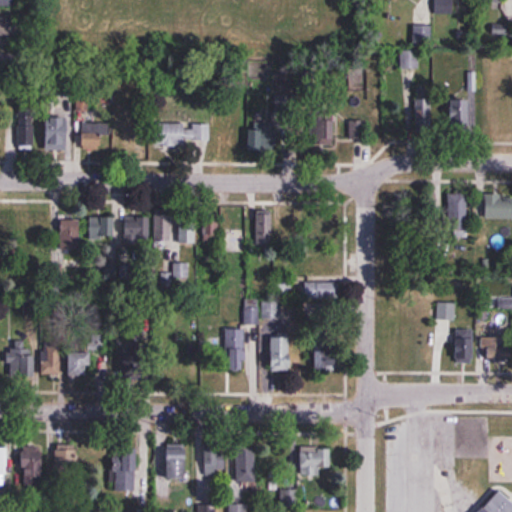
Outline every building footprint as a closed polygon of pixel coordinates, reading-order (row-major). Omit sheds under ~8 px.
[(454,0),(435,0),(436,14),(454,14),(454,0)] [(511,24),(493,24),(493,40),(511,40),(511,24)] [(413,25),(413,46),(432,46),(432,25),(413,25)] [(420,50),(400,50),(400,67),(420,67),(420,50)] [(415,99),(415,128),(432,128),(432,99),(415,99)] [(471,99),(451,99),(451,128),(471,128),(471,99)] [(18,147),(34,147),(34,113),(18,113),(18,147)] [(335,115),(319,115),(319,144),(335,144),(335,115)] [(70,117),(46,117),(46,150),(70,150),(70,117)] [(367,120),(349,120),(349,144),(367,144),(367,120)] [(81,122),(81,146),(111,146),(111,122),(81,122)] [(211,123),(161,123),(161,141),(211,141),(211,123)] [(272,130),(247,130),(247,152),(272,152),(272,130)] [(468,236),(468,192),(449,192),(449,236),(468,236)] [(484,218),(511,218),(511,194),(484,194),(484,218)] [(50,241),(50,211),(28,211),(28,241),(50,241)] [(61,250),(80,250),(80,212),(61,212),(61,250)] [(271,235),(271,213),(256,213),(256,235),(271,235)] [(174,242),(174,214),(155,214),(155,242),(174,242)] [(195,243),(195,214),(178,214),(178,243),(195,243)] [(90,216),(90,237),(116,237),(116,216),(90,216)] [(125,237),(151,237),(151,217),(125,217),(125,237)] [(237,220),(220,220),(220,217),(211,217),(211,237),(237,237),(237,220)] [(329,250),(341,250),(341,220),(317,220),(317,240),(329,240),(329,250)] [(310,256),(310,272),(340,272),(340,256),(310,256)] [(296,285),(284,275),(275,286),(286,296),(296,285)] [(339,281),(305,281),(305,298),(339,298),(339,281)] [(281,301),(261,301),(261,319),(281,319),(281,301)] [(225,370),(247,370),(247,328),(225,328),(225,370)] [(456,329),(456,361),(475,361),(475,329),(456,329)] [(271,372),(292,372),(292,335),(271,335),(271,372)] [(169,338),(169,355),(182,355),(182,338),(169,338)] [(498,346),(511,346),(511,338),(498,338),(498,346)] [(147,379),(147,342),(124,342),(124,379),(147,379)] [(34,344),(9,344),(9,377),(34,377),(34,344)] [(325,352),(325,344),(316,344),(316,372),(338,372),(338,352),(325,352)] [(60,346),(42,346),(41,374),(60,375),(60,346)] [(68,376),(91,376),(91,346),(68,346),(68,376)] [(204,441),(204,474),(226,474),(226,441),(204,441)] [(168,480),(188,480),(188,445),(168,445),(168,480)] [(79,446),(55,446),(55,483),(79,483),(79,446)] [(44,487),(44,447),(23,447),(23,487),(44,487)] [(331,468),(331,448),(300,447),(300,474),(320,474),(320,468),(331,468)] [(236,482),(256,482),(256,454),(236,454),(236,482)] [(138,456),(114,456),(114,492),(138,492),(138,456)] [(280,507),(299,507),(299,489),(280,489),(280,507)] [(511,511),(511,501),(498,490),(479,511),(511,511)] [(247,511),(248,503),(228,503),(228,511),(247,511)]
